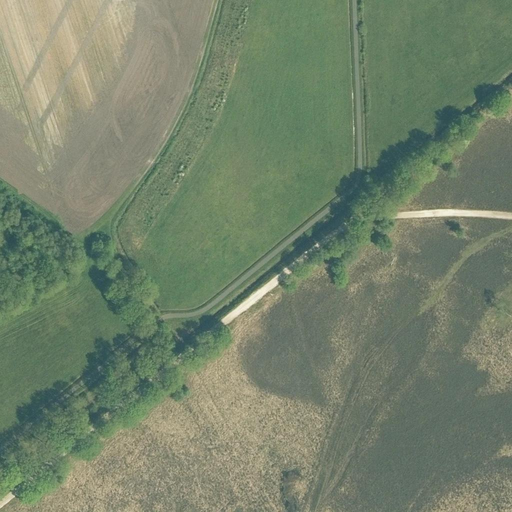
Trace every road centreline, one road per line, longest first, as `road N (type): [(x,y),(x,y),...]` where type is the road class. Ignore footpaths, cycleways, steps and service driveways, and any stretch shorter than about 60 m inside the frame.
road 1 (track): [(0,505),(356,218),(511,215)]
road 2 (track): [(217,0),(191,95),(102,235)]
